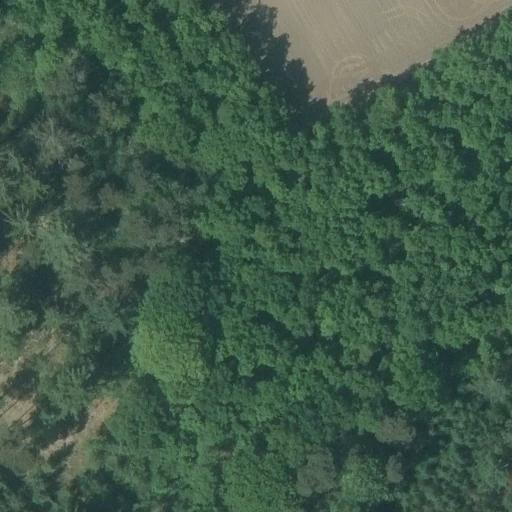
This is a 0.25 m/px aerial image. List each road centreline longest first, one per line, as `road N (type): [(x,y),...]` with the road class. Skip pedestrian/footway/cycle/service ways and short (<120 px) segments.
road 1 (track): [(111,511),(225,428),(428,360),(511,317)]
road 2 (track): [(364,511),(428,360)]
